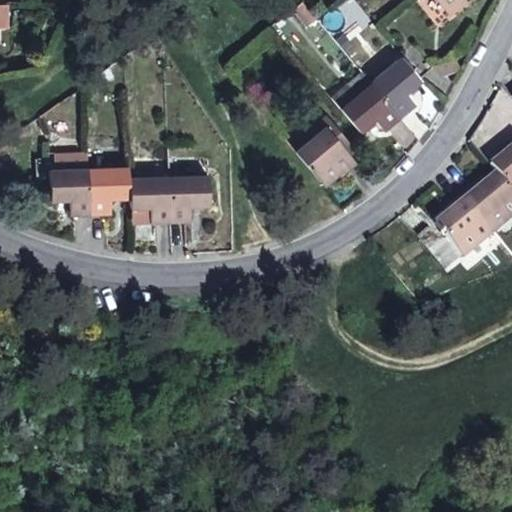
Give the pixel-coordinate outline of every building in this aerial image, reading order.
[(463,0),(442,0),(451,10),(463,0)] [(409,43),(397,54),(400,57),(411,71),(417,77),(429,66),(409,43)] [(454,56),(441,61),(445,72),(458,68),(454,56)] [(405,93),(419,80),(417,77),(411,71),(400,57),(369,82),(376,91),(397,115),(405,109),(412,102),(405,93)] [(445,72),(441,61),(429,66),(441,74),(445,72)] [(389,122),(397,115),(376,91),(369,82),(354,94),(338,108),(345,116),(358,131),(373,118),(381,129),(389,122)] [(345,83),(329,96),(338,108),(354,94),(345,83)] [(326,114),(320,119),(325,125),(344,149),(349,145),(326,114)] [(294,151),(325,125),(320,119),(288,144),(294,151)] [(354,162),(344,149),(325,125),(294,151),(316,179),(319,183),(333,170),(336,175),(345,168),(354,162)] [(500,155),(489,164),(495,171),(502,180),(511,192),(511,138),(509,141),(501,148),(504,151),(500,155)] [(109,198),(129,197),(129,178),(128,170),(128,167),(88,169),(88,179),(89,211),(100,211),(110,211),(109,198)] [(69,212),(89,211),(88,179),(88,169),(48,170),(49,200),(59,199),(68,199),(69,212)] [(495,171),(485,180),(480,184),(476,180),(469,186),(461,193),(479,215),(491,230),(511,213),(511,192),(502,180),(495,171)] [(189,205),(209,205),(208,186),(207,175),(168,176),(168,186),(169,219),(179,219),(190,219),(189,205)] [(481,175),(476,180),(480,184),(485,180),(481,175)] [(168,176),(129,178),(129,197),(129,208),(149,207),(149,220),(159,219),(169,219),(168,186),(168,176)] [(445,269),(491,230),(479,215),(461,193),(445,206),(448,209),(444,213),(431,224),(417,235),(445,269)]
